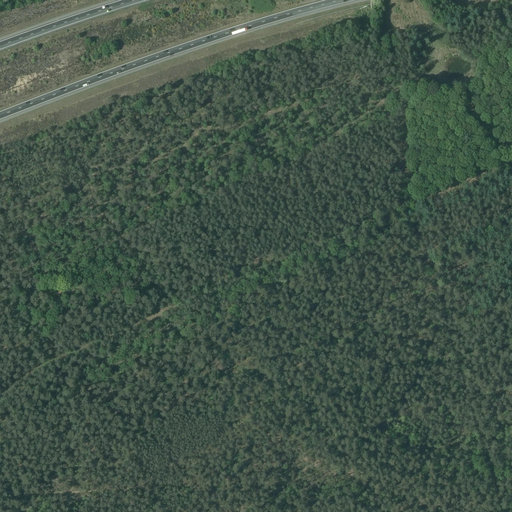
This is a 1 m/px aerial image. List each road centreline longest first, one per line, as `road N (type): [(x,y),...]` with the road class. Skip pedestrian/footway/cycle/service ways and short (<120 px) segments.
road 1 (unknown): [(0,195),(295,100),(400,82)]
road 2 (motorway): [(0,116),(232,31),(343,0)]
road 3 (track): [(0,497),(190,486),(224,511)]
road 4 (motorway): [(135,0),(0,45)]
